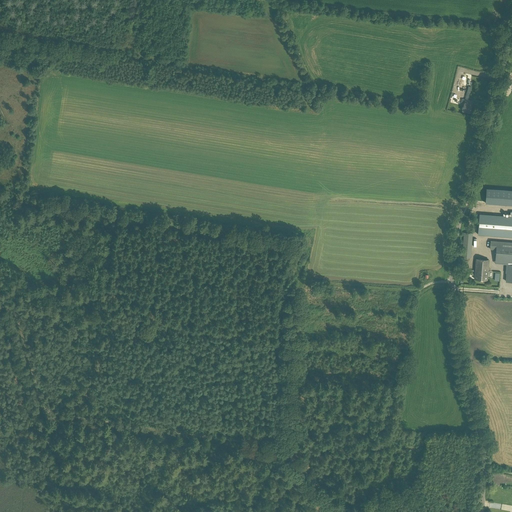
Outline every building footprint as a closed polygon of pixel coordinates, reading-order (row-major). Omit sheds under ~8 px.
[(470,113),(473,101),(465,99),(462,111),(470,113)] [(511,189),(486,188),(485,203),(505,204),(511,204),(511,189)] [(511,237),(511,216),(479,214),(478,234),(511,237)] [(462,257),(471,258),(472,233),(464,232),(462,257)] [(511,241),(492,240),(491,248),(496,248),(495,261),(507,262),(505,281),(511,281),(511,241)] [(476,259),(475,279),(488,280),(489,260),(476,259)]
